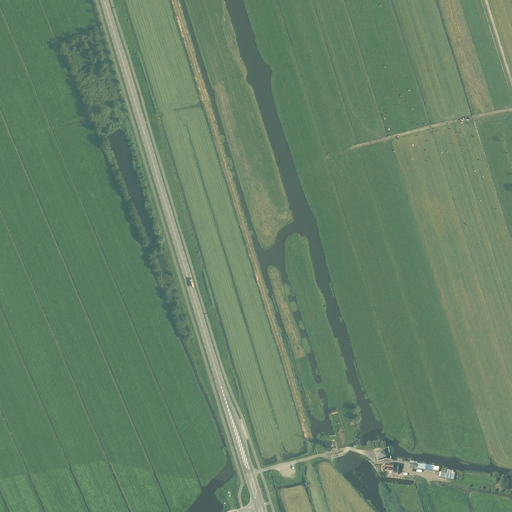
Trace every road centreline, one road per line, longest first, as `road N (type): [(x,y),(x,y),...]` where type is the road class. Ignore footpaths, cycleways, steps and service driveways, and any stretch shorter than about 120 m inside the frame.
road 1 (primary): [(247,474),(104,0)]
road 2 (track): [(352,147),(511,109)]
road 3 (track): [(431,474),(351,449),(312,457)]
